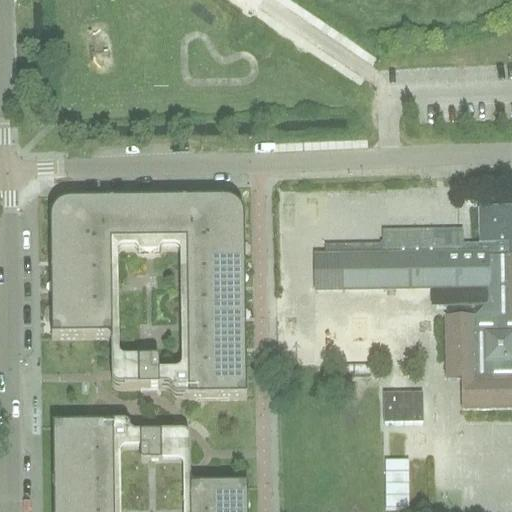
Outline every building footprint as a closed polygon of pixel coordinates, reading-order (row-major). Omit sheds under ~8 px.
[(381,246),(325,247),(326,258),(315,258),(316,293),(317,293),(317,289),(435,288),(436,292),(437,292),(437,309),(447,309),(447,319),(445,319),(446,382),(461,382),(461,412),(511,411),(511,207),(479,208),(480,246),(463,246),(463,231),(384,233),(384,243),(381,243),(381,246)] [(208,213),(208,208),(176,209),(176,213),(162,214),(162,209),(131,209),(131,214),(117,214),(117,209),(86,210),(86,214),(72,215),(71,210),(69,210),(66,210),(64,211),(61,213),(59,214),(57,217),(56,219),(55,222),(55,225),(55,248),(60,248),(60,262),(55,262),(55,279),(60,279),(60,293),(55,293),(56,310),(61,310),(61,324),(56,324),(56,339),(51,339),(51,341),(105,340),(106,340),(108,341),(109,343),(110,344),(111,346),(111,348),(111,368),(111,371),(111,380),(111,384),(112,386),(112,388),(114,389),(115,391),(117,391),(119,392),(140,391),(157,391),(165,391),(167,391),(168,392),(170,393),(171,395),(171,396),(174,400),(178,402),(188,402),(246,401),(246,399),(241,399),(241,384),(236,384),(236,370),(241,370),(241,353),(236,353),(235,339),(240,339),(240,322),(235,322),(235,308),(240,308),(240,291),(235,291),(235,276),(240,276),(240,259),(239,245),(239,223),(239,220),(238,217),(236,214),(235,212),(232,210),(230,209),(227,208),(224,208),(222,208),(222,213),(208,213)] [(368,318),(320,317),(321,341),(368,342),(368,318)] [(368,379),(368,370),(340,370),(340,379),(368,379)] [(381,427),(382,453),(424,451),(424,424),(421,424),(420,398),(381,399),(382,427),(381,427)] [(123,428),(57,429),(58,511),(242,511),(242,489),(197,489),(193,488),(191,486),(190,482),(189,446),(188,441),(184,438),(179,438),(168,438),(144,438),(136,438),(132,437),(130,434),(128,431),(126,429),(123,428)]
